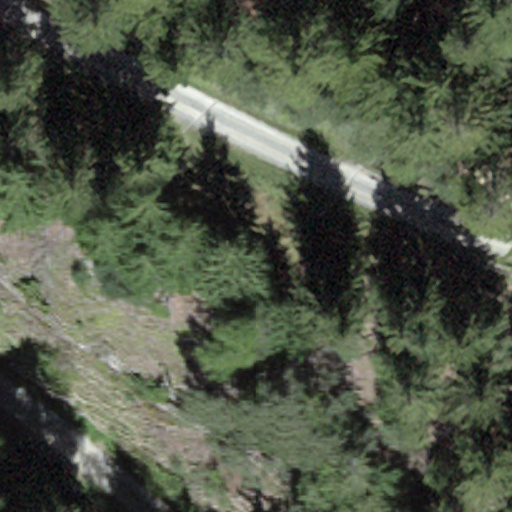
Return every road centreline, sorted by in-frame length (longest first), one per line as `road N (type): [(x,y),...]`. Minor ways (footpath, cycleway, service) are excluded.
road 1 (track): [(511,249),(252,131),(6,0)]
road 2 (track): [(0,383),(159,511)]
